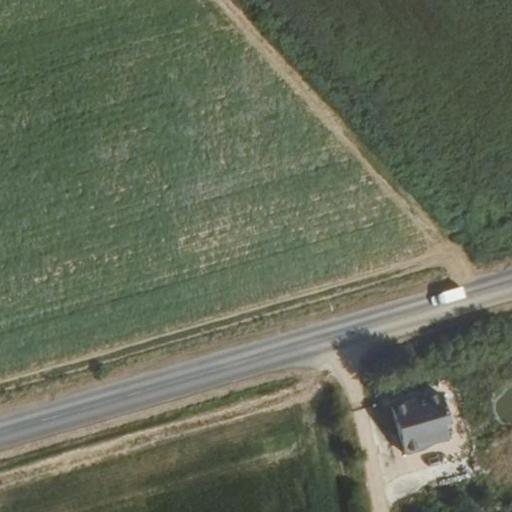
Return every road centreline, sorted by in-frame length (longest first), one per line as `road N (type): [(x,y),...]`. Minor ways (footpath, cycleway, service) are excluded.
road 1 (tertiary): [(511,282),(0,431)]
road 2 (track): [(339,332),(382,511)]
